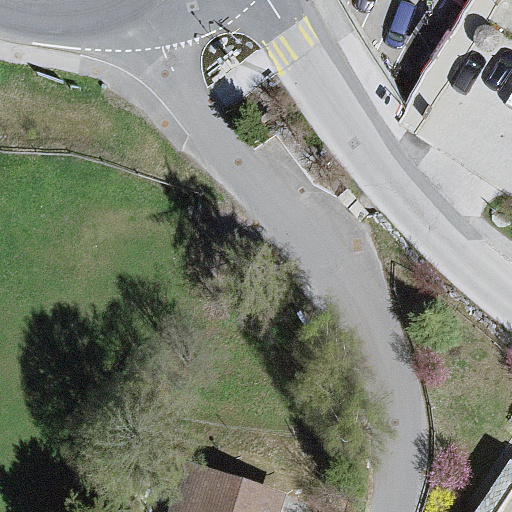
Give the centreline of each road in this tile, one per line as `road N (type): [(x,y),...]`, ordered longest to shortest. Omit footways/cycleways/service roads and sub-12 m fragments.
road 1 (residential): [(391,511),(396,426),(386,379),(342,291),(195,111),(170,71),(149,0)]
road 2 (tertiary): [(266,0),(403,192),(511,295)]
